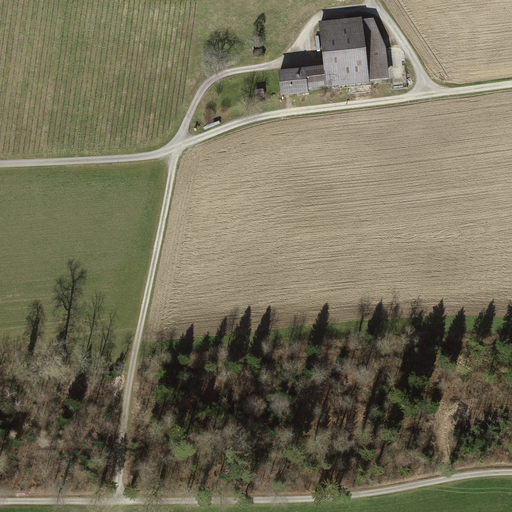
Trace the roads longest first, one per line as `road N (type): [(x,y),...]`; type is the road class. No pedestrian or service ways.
road 1 (track): [(110,511),(119,502),(135,358),(171,181),(207,84),(226,72),(282,65),(321,19),(376,11)]
road 2 (unclassified): [(511,84),(248,119),(142,159),(0,165)]
road 3 (track): [(511,476),(274,503),(0,504)]
